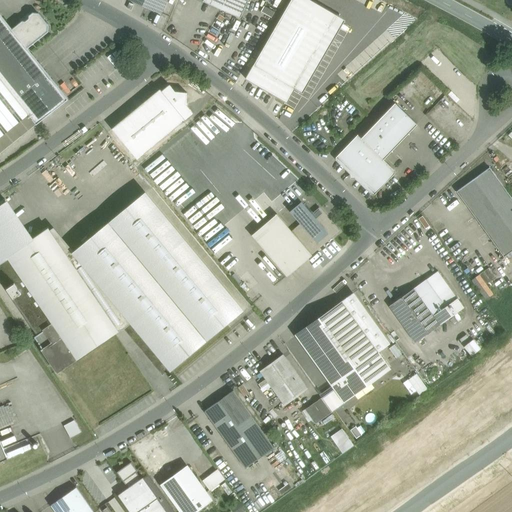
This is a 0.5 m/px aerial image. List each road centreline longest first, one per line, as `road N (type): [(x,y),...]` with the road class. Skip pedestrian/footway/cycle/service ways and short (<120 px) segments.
road 1 (residential): [(0,499),(165,410),(383,224)]
road 2 (residential): [(383,224),(172,51)]
road 3 (residential): [(172,51),(0,180)]
road 4 (residential): [(383,224),(496,127),(505,94)]
road 5 (secondary): [(413,511),(511,442)]
